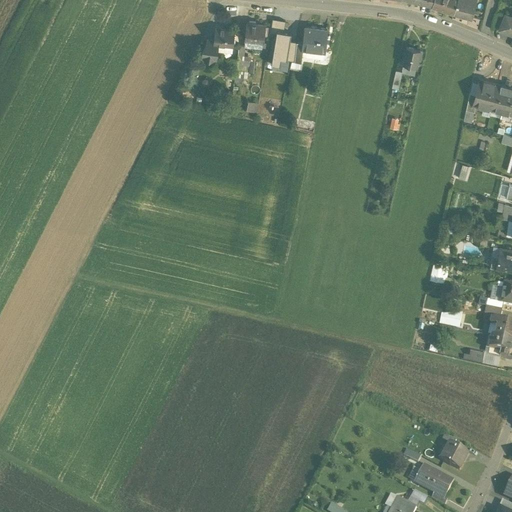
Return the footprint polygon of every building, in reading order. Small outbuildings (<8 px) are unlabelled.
[(433,0),(432,5),(453,13),(456,0),(433,0)] [(475,0),(456,0),(453,13),(464,16),(464,14),(470,15),(469,17),(471,17),(475,0)] [(511,17),(506,15),(499,30),(511,35),(511,17)] [(285,20),(273,18),(271,31),(277,32),(278,28),(284,29),(285,20)] [(265,25),(247,23),(245,40),(262,42),(263,36),(264,26),(265,25)] [(235,29),(215,27),(214,40),(213,44),(217,44),(233,46),(235,29)] [(327,30),(305,27),(303,41),(302,49),(303,49),(324,52),(327,30)] [(277,32),(272,62),(280,63),(281,58),(286,58),(289,39),(291,31),(284,29),(278,28),(277,32)] [(214,40),(207,39),(206,48),(203,48),(202,58),(216,59),(216,57),(217,44),(213,44),(214,40)] [(289,39),(286,58),(294,60),(296,41),(289,39)] [(262,42),(245,40),(245,45),(245,46),(262,48),(262,42)] [(303,41),(296,41),(294,60),(294,61),(301,62),(303,49),(302,49),(303,41)] [(233,46),(217,44),(216,57),(230,58),(231,58),(233,46)] [(237,59),(251,60),(251,56),(244,55),(245,46),(245,45),(239,45),(237,59)] [(420,50),(406,47),(402,64),(403,64),(402,70),(413,69),(414,66),(416,67),(420,50)] [(231,58),(230,58),(229,69),(235,70),(236,70),(237,59),(231,58)] [(251,60),(243,59),(242,71),(247,71),(249,71),(251,60)] [(294,61),(291,61),(290,67),(300,70),(301,62),(294,61)] [(402,72),(396,71),(393,83),(399,85),(402,72)] [(498,84),(479,80),(476,95),(473,105),(474,105),(491,109),(498,84)] [(511,109),(511,87),(498,84),(491,109),(511,114),(511,109)] [(469,93),(466,110),(472,112),(474,105),(473,105),(476,95),(469,93)] [(250,103),(245,102),(243,109),(254,111),(256,102),(251,101),(250,103)] [(511,136),(503,134),(501,142),(511,145),(511,136)] [(488,151),(490,143),(481,141),(480,149),(488,151)] [(444,227),(457,229),(459,221),(446,218),(444,227)] [(487,236),(475,234),(473,243),(485,246),(487,236)] [(511,249),(499,247),(499,251),(493,250),(490,267),(511,270),(511,249)] [(445,284),(449,264),(435,261),(430,280),(445,284)] [(510,285),(504,284),(504,285),(503,290),(501,303),(501,304),(503,305),(511,306),(511,282),(510,285)] [(498,289),(494,288),(492,301),(501,303),(503,290),(498,289)] [(492,301),(489,301),(487,307),(502,311),(503,305),(501,304),(501,303),(492,301)] [(502,311),(487,307),(485,319),(491,320),(500,322),(502,311)] [(440,325),(460,330),(464,313),(442,315),(440,325)] [(503,323),(500,322),(498,328),(496,338),(511,341),(511,338),(511,324),(508,324),(503,323)] [(498,328),(490,326),(488,336),(491,337),(496,338),(498,328)] [(496,338),(491,337),(488,350),(501,352),(500,358),(505,359),(507,354),(508,354),(510,354),(511,353),(511,351),(511,350),(511,349),(510,348),(511,341),(496,338)] [(484,354),(471,351),(469,358),(483,361),(484,354)] [(456,441),(445,435),(442,441),(450,445),(450,444),(454,446),(456,441)] [(450,445),(441,461),(459,471),(468,454),(454,446),(450,444),(450,445)] [(421,458),(408,451),(404,457),(418,464),(421,458)] [(453,482),(424,466),(414,483),(434,493),(444,499),(444,498),(448,490),(449,490),(453,482)] [(444,499),(434,493),(432,499),(444,506),(448,500),(444,498),(444,499)] [(391,510),(390,511),(414,511),(416,509),(399,500),(394,511),(391,510)] [(511,511),(511,505),(502,501),(499,509),(504,511),(511,511)]
